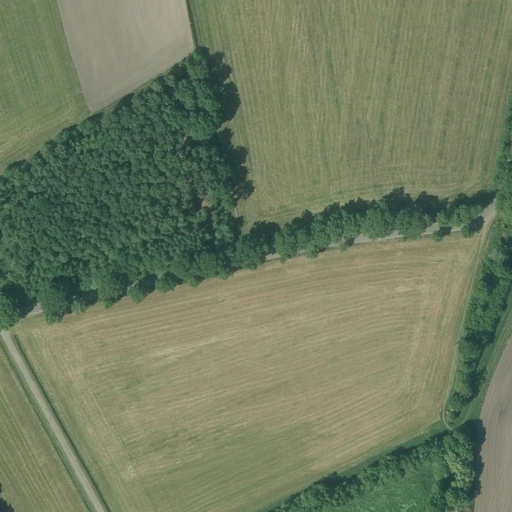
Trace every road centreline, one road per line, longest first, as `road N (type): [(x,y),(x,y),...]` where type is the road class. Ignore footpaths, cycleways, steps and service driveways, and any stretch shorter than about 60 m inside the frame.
road 1 (unclassified): [(0,321),(314,244),(474,223),(497,208),(511,160)]
road 2 (unclassified): [(99,511),(0,329)]
